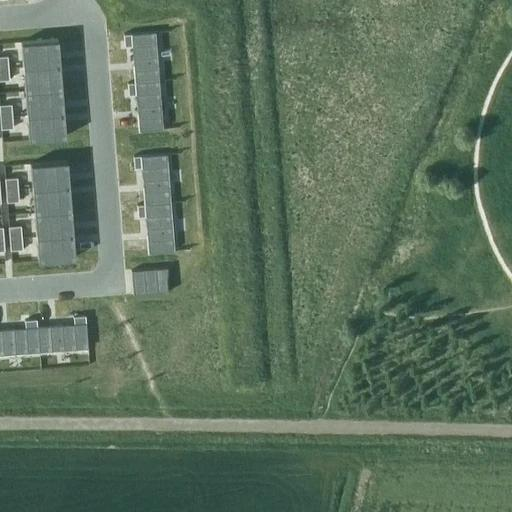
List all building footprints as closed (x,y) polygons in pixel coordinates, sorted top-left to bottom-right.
[(156,31),(131,33),(132,45),(135,82),(160,80),(156,31)] [(131,33),(124,34),(125,46),(132,45),(131,33)] [(58,39),(21,42),(23,66),(60,63),(58,39)] [(8,55),(0,55),(0,67),(8,67),(8,55)] [(60,63),(23,66),(25,91),(61,88),(60,63)] [(8,67),(0,67),(0,80),(9,79),(8,67)] [(160,80),(135,82),(136,94),(139,130),(164,128),(160,80)] [(135,82),(127,82),(128,94),(136,94),(135,82)] [(61,88),(25,91),(27,115),(63,112),(61,88)] [(11,103),(0,104),(0,116),(12,116),(11,103)] [(63,112),(27,115),(28,139),(65,136),(63,112)] [(12,116),(0,116),(0,121),(1,129),(13,127),(12,116)] [(165,153),(140,155),(141,167),(144,204),(169,202),(165,153)] [(140,155),(133,156),(134,168),(141,167),(140,155)] [(67,160),(30,163),(32,187),(69,184),(67,160)] [(17,177),(5,178),(5,190),(18,189),(17,177)] [(69,184),(32,187),(34,212),(71,209),(69,184)] [(18,189),(5,190),(6,202),(19,201),(18,189)] [(169,202),(144,204),(145,216),(148,252),(173,250),(169,202)] [(144,204),(137,204),(138,216),(145,216),(144,204)] [(71,209),(34,212),(36,236),(73,233),(71,209)] [(21,225),(8,226),(9,238),(22,237),(21,225)] [(73,233),(36,236),(38,260),(75,258),(73,233)] [(22,237),(9,238),(10,250),(23,249),(22,237)] [(167,267),(131,270),(133,294),(169,292),(167,267)] [(85,315),(73,316),(74,323),(86,322),(85,315)] [(37,319),(25,320),(25,327),(37,326),(37,319)] [(74,323),(37,326),(39,351),(88,348),(86,322),(74,323)] [(25,327),(0,329),(0,354),(39,351),(37,326),(25,327)]
